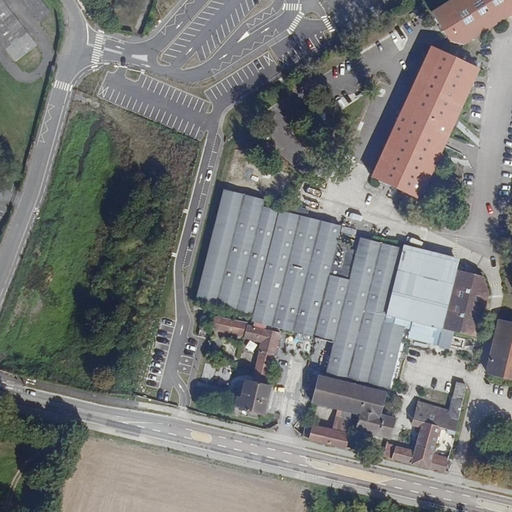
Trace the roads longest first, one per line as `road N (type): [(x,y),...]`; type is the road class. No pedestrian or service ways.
road 1 (primary): [(511,503),(72,402)]
road 2 (primary): [(69,413),(483,511)]
road 3 (residential): [(69,0),(79,12),(75,42),(0,278)]
